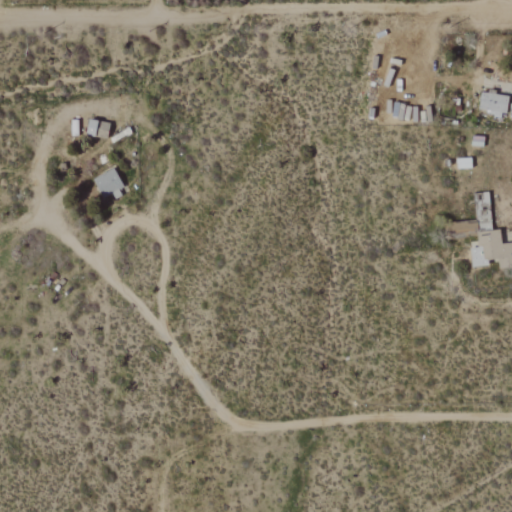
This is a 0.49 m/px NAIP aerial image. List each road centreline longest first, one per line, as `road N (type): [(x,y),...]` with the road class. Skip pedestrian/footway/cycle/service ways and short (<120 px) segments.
road 1 (residential): [(0,16),(249,4),(511,17)]
road 2 (residential): [(511,413),(230,425),(162,333)]
road 3 (track): [(162,333),(101,268),(107,238),(124,223),(148,224),(161,242),(162,333)]
